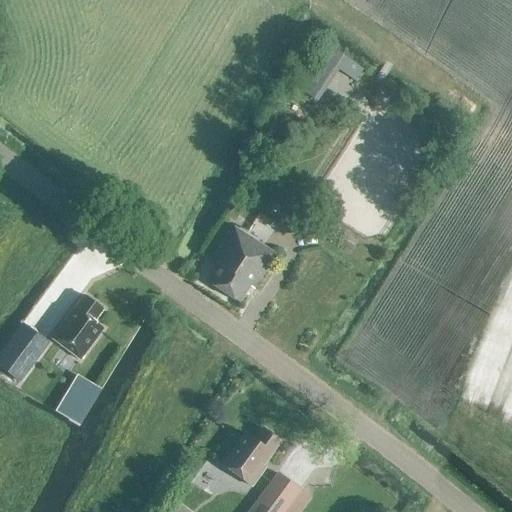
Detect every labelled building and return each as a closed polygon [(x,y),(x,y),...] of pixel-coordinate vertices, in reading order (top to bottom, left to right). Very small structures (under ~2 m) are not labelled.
[(354,83),(362,71),(323,44),(311,64),(295,88),(317,103),(338,72),(354,83)] [(252,289),(275,255),(232,227),(209,261),(217,266),(206,283),(238,304),(249,287),(252,289)] [(82,337),(102,311),(83,297),(64,323),(67,325),(59,335),(69,343),(77,333),(82,337)] [(0,370),(18,385),(48,345),(21,325),(0,352),(0,370)] [(80,380),(66,404),(84,415),(99,391),(80,380)] [(279,442),(262,429),(254,441),(244,434),(220,466),(251,489),(266,469),(262,466),(279,442)] [(285,511),(301,491),(277,473),(248,511),(285,511)]
